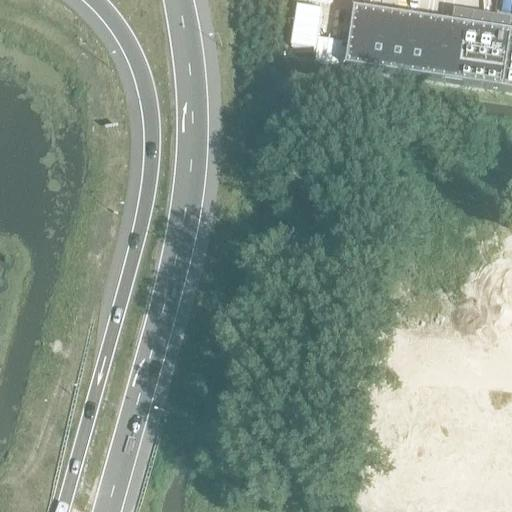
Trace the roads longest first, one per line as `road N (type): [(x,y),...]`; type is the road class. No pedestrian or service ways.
road 1 (motorway): [(97,0),(137,55),(156,151),(149,207),(61,511)]
road 2 (motorway): [(107,511),(178,263),(193,167),(193,68),(180,0)]
road 3 (unknown): [(459,0),(427,19),(339,14)]
